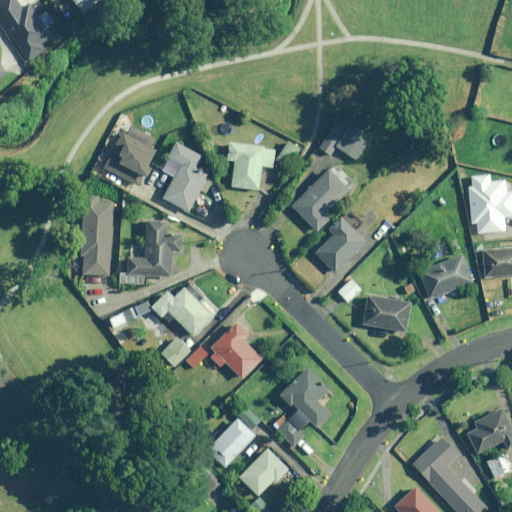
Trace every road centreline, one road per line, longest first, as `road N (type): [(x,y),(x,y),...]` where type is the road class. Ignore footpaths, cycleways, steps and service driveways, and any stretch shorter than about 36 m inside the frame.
road 1 (residential): [(247,252),(396,403)]
road 2 (residential): [(396,403),(466,355),(511,340)]
road 3 (residential): [(322,511),(396,403)]
